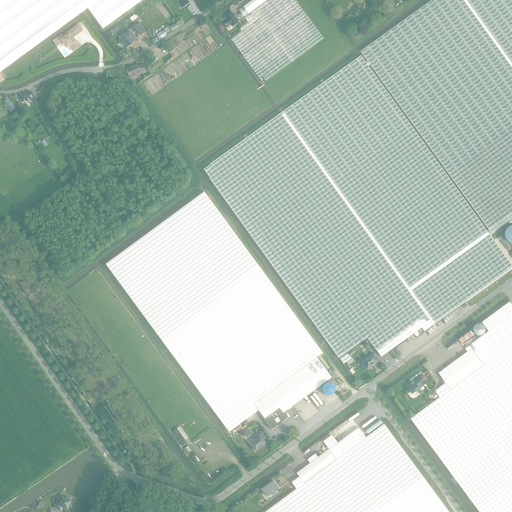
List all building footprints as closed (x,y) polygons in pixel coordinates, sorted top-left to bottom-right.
[(0,0),(0,71),(79,14),(68,0),(0,0)] [(68,0),(79,14),(87,9),(102,29),(142,0),(68,0)] [(175,0),(182,10),(189,4),(186,0),(175,0)] [(490,235),(492,233),(492,234),(511,219),(511,0),(433,0),(361,52),(368,62),(366,63),(361,56),(204,169),(339,358),(368,338),(379,353),(419,324),(422,328),(425,332),(511,268),(511,264),(500,248),(490,235)] [(267,0),(260,6),(244,18),(248,23),(239,29),(241,32),(231,39),(244,57),(260,80),(263,83),(323,39),(306,15),(294,0),(267,0)] [(253,0),(239,11),(244,18),(260,6),(267,0),(253,0)] [(225,18),(222,20),(224,21),(223,22),(227,28),(231,25),(232,26),(238,21),(231,12),(225,17),(225,18)] [(181,21),(170,28),(172,32),(184,24),(181,21)] [(139,23),(134,27),(140,35),(145,31),(139,23)] [(61,34),(53,40),(57,46),(63,42),(67,48),(69,46),(73,51),(80,46),(76,41),(75,41),(72,37),(82,30),(77,24),(66,33),(67,34),(63,37),(61,34)] [(159,40),(167,35),(165,31),(164,30),(156,35),(159,40)] [(125,37),(121,40),(123,42),(122,42),(124,46),(125,45),(126,47),(131,44),(130,43),(135,39),(129,31),(124,35),(125,37)] [(139,75),(145,71),(142,66),(139,67),(137,64),(126,70),(130,78),(138,74),(139,75)] [(27,101),(33,97),(30,92),(26,94),(25,93),(19,97),(22,102),(26,100),(27,101)] [(7,99),(2,103),(10,113),(15,108),(7,99)] [(205,193),(106,266),(143,316),(185,372),(220,419),(318,347),(242,244),(205,193)] [(489,332),(469,346),(483,365),(451,389),(446,383),(435,391),(440,398),(411,419),(479,511),(511,511),(511,305),(510,302),(482,323),(489,332)] [(382,357),(422,328),(419,324),(379,353),(382,357)] [(471,331),(459,340),(462,344),(470,339),(475,335),(471,331)] [(439,373),(446,383),(451,389),(483,365),(469,346),(465,349),(468,352),(439,373)] [(318,347),(220,419),(229,432),(258,411),(265,419),(264,419),(272,430),(287,418),(284,413),(308,395),(317,407),(328,399),(319,387),(332,378),(317,358),(322,353),(318,347)] [(348,353),(340,359),(344,364),(351,359),(348,353)] [(372,354),(371,353),(359,361),(363,366),(365,365),(368,369),(379,361),(374,353),(372,354)] [(407,386),(413,394),(423,386),(418,378),(411,383),(410,383),(410,384),(409,384),(408,385),(408,386),(407,386)] [(297,489),(265,511),(449,511),(419,471),(384,424),(366,438),(359,428),(338,443),(332,435),(324,441),(329,449),(337,459),(297,489)] [(186,443),(184,441),(188,438),(180,426),(171,432),(182,446),(186,443)] [(249,429),(243,433),(247,437),(252,434),(249,429)] [(255,450),(259,447),(259,448),(262,446),(265,443),(263,440),(266,438),(261,432),(255,436),(257,439),(250,444),(255,450)] [(300,477),(292,482),(297,489),(337,459),(329,449),(318,458),(316,454),(308,460),(311,464),(297,473),(300,477)] [(275,491),(279,488),(274,481),(267,487),(266,486),(261,489),(263,493),(264,492),(268,497),(272,494),(273,495),(276,492),(275,491)] [(66,499),(62,497),(60,502),(57,501),(55,507),(59,509),(60,506),(67,509),(71,501),(70,501),(71,499),(67,497),(66,499)]
